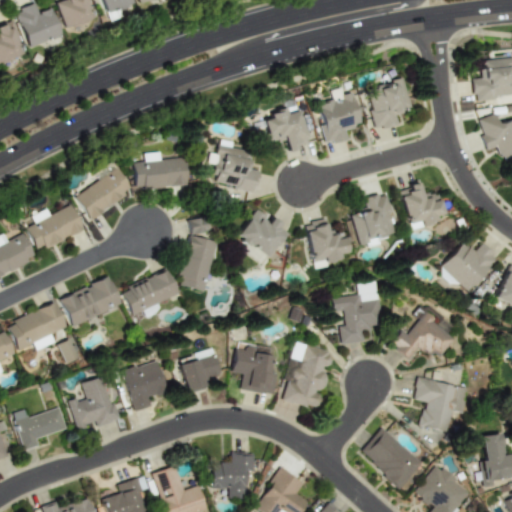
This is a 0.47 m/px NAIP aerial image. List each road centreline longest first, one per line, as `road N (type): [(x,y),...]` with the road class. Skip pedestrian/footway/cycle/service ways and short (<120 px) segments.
road 1 (secondary): [(0,164),(223,66),(376,26),(511,7)]
road 2 (residential): [(378,511),(296,441),(243,421),(193,425),(0,500)]
road 3 (secondary): [(346,0),(138,62),(0,126)]
road 4 (residential): [(511,232),(456,166),(429,17)]
road 5 (secondary): [(223,66),(262,38),(416,0)]
road 6 (residential): [(0,300),(144,232)]
road 7 (residential): [(448,142),(299,185)]
